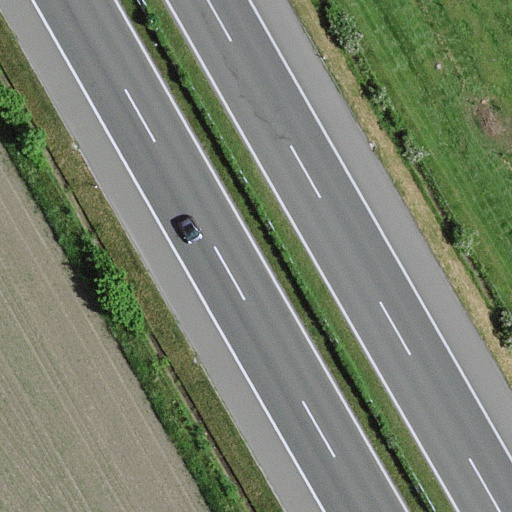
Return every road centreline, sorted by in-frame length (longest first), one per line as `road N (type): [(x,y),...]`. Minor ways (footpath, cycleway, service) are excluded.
road 1 (motorway): [(71,0),(363,511)]
road 2 (motorway): [(500,511),(209,0)]
